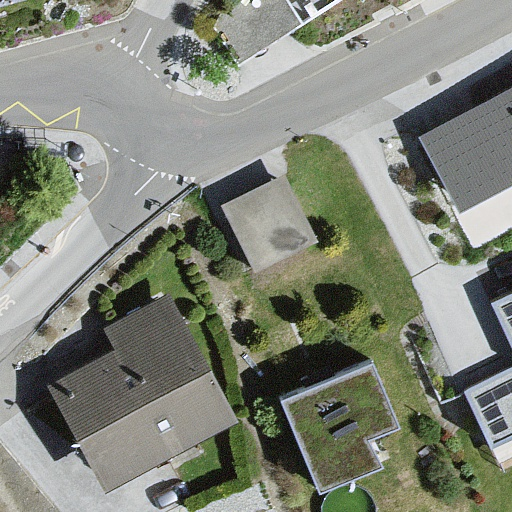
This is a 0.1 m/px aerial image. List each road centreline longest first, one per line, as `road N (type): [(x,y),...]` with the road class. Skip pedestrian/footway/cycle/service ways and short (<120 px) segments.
road 1 (tertiary): [(171,139),(206,143),(255,133),(511,2)]
road 2 (residential): [(0,326),(143,188),(171,139)]
road 3 (residential): [(110,105),(168,0)]
